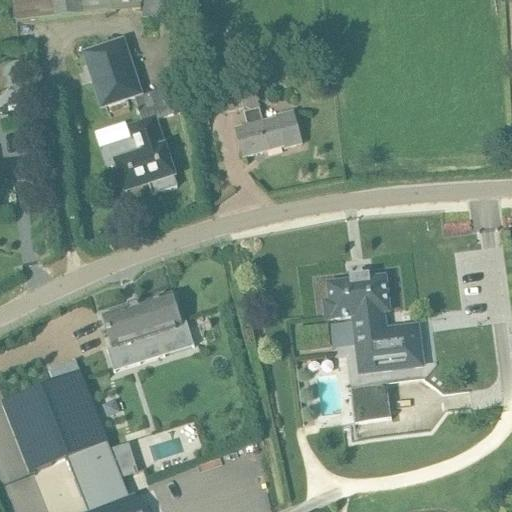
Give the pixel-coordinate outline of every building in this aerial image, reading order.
[(12,0),(15,23),(82,17),(141,12),(142,20),(184,16),(183,0),(12,0)] [(174,177),(164,148),(155,123),(185,113),(176,87),(143,98),(124,41),(82,55),(87,69),(82,71),(88,87),(92,86),(101,111),(134,100),(142,122),(127,127),(132,140),(100,151),(107,171),(117,167),(125,191),(148,183),(152,196),(177,188),(173,177),(174,177)] [(0,90),(24,89),(21,64),(0,65),(0,90)] [(276,120),(262,124),(249,74),(215,83),(223,116),(244,110),(245,114),(244,114),(247,128),(236,131),(243,160),(284,149),(284,151),(302,146),(293,113),(275,118),(276,120)] [(368,282),(368,278),(351,280),(352,284),(329,286),(331,303),(327,304),(325,306),(327,319),(329,321),(353,318),(361,376),(422,368),(417,328),(385,332),(383,314),(389,313),(385,280),(368,282)] [(171,296),(103,317),(114,350),(140,342),(156,337),(163,358),(166,357),(189,350),(194,348),(187,324),(181,326),(171,296)] [(54,384),(2,405),(29,475),(66,461),(107,444),(109,444),(81,373),(77,362),(49,373),(54,384)] [(323,424),(351,423),(350,381),(337,381),(337,396),(322,397),(323,424)] [(355,424),(391,420),(388,385),(351,389),(355,424)] [(85,511),(140,511),(135,498),(129,500),(107,444),(66,461),(85,511)]
